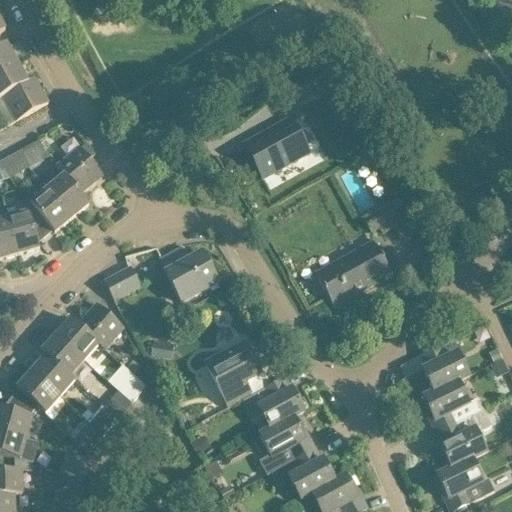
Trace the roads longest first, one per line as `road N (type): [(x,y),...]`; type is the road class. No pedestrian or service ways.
road 1 (residential): [(155,218),(205,219),(237,236),(302,346),(353,391)]
road 2 (residential): [(22,0),(79,104),(147,193),(155,218)]
road 3 (residential): [(471,276),(353,391)]
road 4 (residential): [(353,391),(400,511)]
